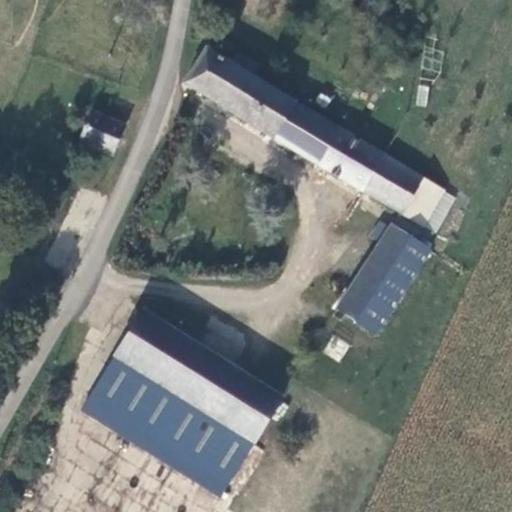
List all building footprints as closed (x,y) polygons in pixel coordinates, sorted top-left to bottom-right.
[(96,0),(110,8),(116,0),(96,0)] [(210,66),(189,100),(426,244),(449,211),(260,95),(264,87),(241,74),(236,81),(210,66)] [(129,146),(97,130),(93,138),(89,134),(86,131),(82,130),(78,132),(76,135),(74,139),(75,143),(77,147),(81,150),(86,150),(85,158),(117,172),(129,146)] [(397,246),(343,327),(379,351),(433,270),(397,246)] [(286,417),(145,330),(119,373),(259,459),(286,417)] [(340,362),(350,343),(332,334),(322,352),(340,362)] [(222,511),(225,511),(259,459),(119,373),(85,426),(222,511)]
